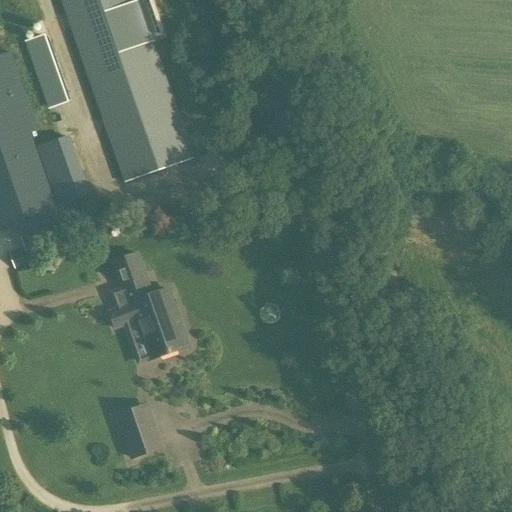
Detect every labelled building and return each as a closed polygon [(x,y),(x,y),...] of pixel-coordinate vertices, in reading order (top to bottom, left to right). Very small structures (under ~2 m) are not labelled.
[(59,0),(124,183),(195,160),(149,28),(162,24),(153,0),(59,0)] [(41,36),(25,42),(48,108),(65,103),(41,36)] [(11,52),(0,55),(0,200),(8,224),(56,208),(30,133),(38,130),(11,52)] [(61,205),(91,192),(64,133),(35,146),(61,205)] [(137,365),(150,360),(189,346),(169,289),(152,295),(151,295),(146,281),(142,282),(140,275),(143,274),(136,254),(111,263),(118,282),(122,281),(124,289),(110,294),(116,309),(108,312),(115,331),(124,328),(137,365)] [(135,412),(116,419),(131,460),(161,449),(151,421),(140,426),(135,412)]
